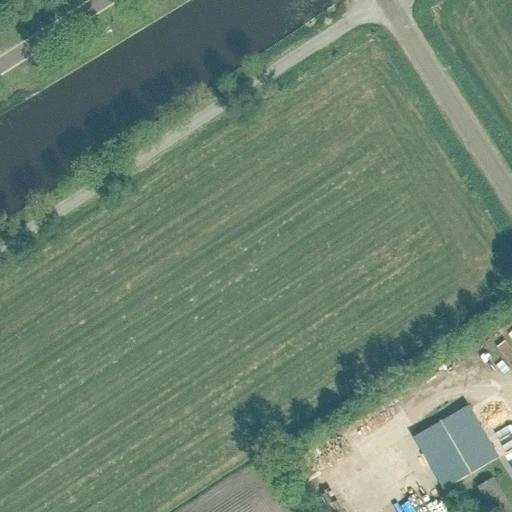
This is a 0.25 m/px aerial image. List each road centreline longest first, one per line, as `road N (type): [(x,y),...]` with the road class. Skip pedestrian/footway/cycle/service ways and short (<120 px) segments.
road 1 (unclassified): [(0,249),(383,0)]
road 2 (unclassified): [(511,200),(383,0)]
